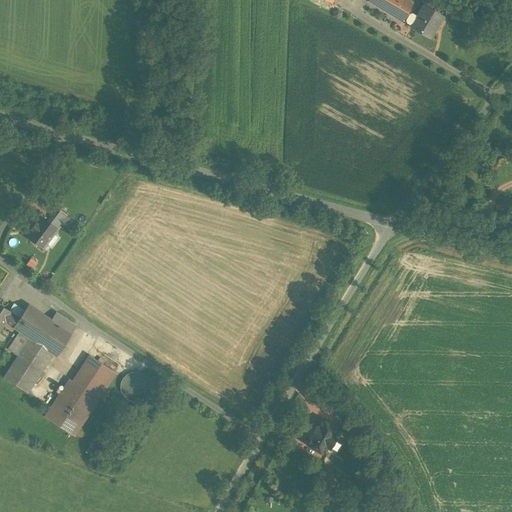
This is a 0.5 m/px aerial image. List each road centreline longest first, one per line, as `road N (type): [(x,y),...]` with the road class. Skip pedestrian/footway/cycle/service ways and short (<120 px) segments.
road 1 (unclassified): [(64,135),(390,224)]
road 2 (unclassified): [(261,438),(0,260)]
road 3 (unclassified): [(390,224),(261,438)]
road 4 (unclassified): [(390,224),(511,80)]
road 5 (unclassified): [(390,224),(511,256)]
